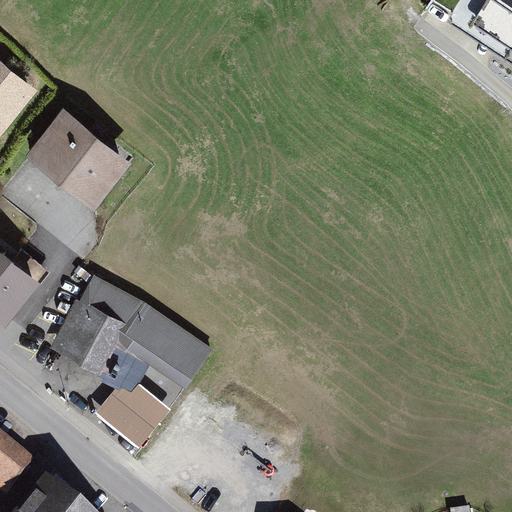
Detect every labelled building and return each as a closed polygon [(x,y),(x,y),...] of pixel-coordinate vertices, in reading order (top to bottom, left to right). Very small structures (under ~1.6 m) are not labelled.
[(511,0),(492,0),(480,19),(511,40),(511,0)] [(0,143),(44,87),(0,53),(0,143)] [(143,161),(71,107),(36,153),(107,207),(143,161)] [(0,238),(0,313),(37,267),(0,238)] [(204,349),(100,273),(52,347),(114,384),(128,348),(174,384),(204,349)] [(173,412),(131,377),(97,417),(138,452),(173,412)] [(0,496),(13,479),(0,468),(0,496)] [(93,511),(55,482),(30,511),(93,511)]
